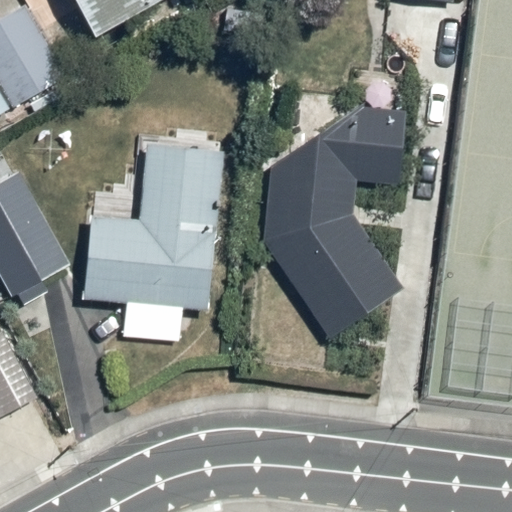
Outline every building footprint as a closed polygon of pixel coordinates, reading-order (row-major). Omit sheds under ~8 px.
[(14,15),(4,0),(0,0),(0,113),(72,70),(33,3),(14,15)] [(83,0),(99,30),(152,0),(83,0)] [(272,237),(330,330),(399,279),(358,216),(361,172),(397,178),(401,111),(367,108),(275,165),(272,237)] [(95,215),(92,297),(132,300),(129,335),(184,340),(187,299),(213,301),(224,151),(151,145),(145,219),(95,215)] [(0,281),(12,300),(74,261),(45,207),(18,224),(6,204),(0,207),(0,281)] [(0,347),(0,412),(41,388),(14,339),(0,347)]
